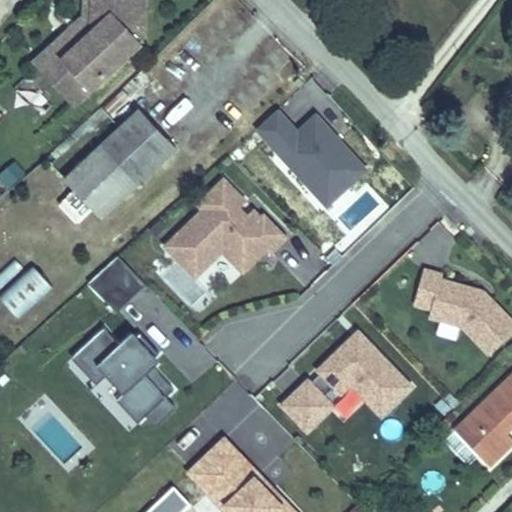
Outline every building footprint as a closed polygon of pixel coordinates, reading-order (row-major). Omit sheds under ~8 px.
[(86,0),(85,16),(37,61),(75,103),(89,89),(62,60),(84,39),(88,44),(95,37),(92,33),(92,0),(86,0)] [(92,0),(92,33),(95,37),(88,44),(84,39),(62,60),(89,89),(131,51),(141,42),(143,0),(92,0)] [(107,112),(103,107),(47,159),(51,164),(107,112)] [(299,131),(278,108),(257,128),(318,194),(340,173),(350,184),(368,168),(340,138),(334,143),(326,134),(331,129),(317,114),(299,131)] [(65,179),(75,189),(93,209),(101,217),(176,148),(140,109),(121,127),(65,179)] [(334,143),(340,138),(331,129),(326,134),(334,143)] [(340,173),(318,194),(328,205),(350,184),(340,173)] [(271,253),(286,238),(264,215),(261,217),(253,209),(247,215),(239,222),(232,215),(240,207),(246,202),(228,183),(206,204),(211,210),(173,246),(189,262),(197,254),(208,265),(222,251),(243,272),(267,249),(271,253)] [(75,189),(60,204),(77,223),(93,209),(75,189)] [(240,207),(232,215),(239,222),(247,215),(240,207)] [(199,273),(208,265),(197,254),(189,262),(199,273)] [(146,284),(118,255),(88,283),(117,312),(146,284)] [(52,285),(35,266),(2,296),(18,314),(52,285)] [(462,324),(490,352),(511,330),(511,319),(489,296),(486,298),(482,293),(483,289),(441,278),(442,273),(423,268),(414,303),(432,308),(434,299),(449,303),(444,319),(462,324)] [(141,348),(132,337),(128,333),(118,342),(102,325),(70,355),(95,382),(105,373),(122,391),(115,398),(136,421),(144,413),(164,395),(172,387),(151,365),(155,362),(150,357),(154,354),(145,345),(141,348)] [(359,330),(354,335),(359,341),(364,336),(359,330)] [(157,351),(139,331),(135,334),(132,337),(141,348),(145,345),(154,354),(157,351)] [(411,385),(364,336),(359,341),(354,335),(318,370),(320,373),(312,380),(310,378),(283,404),(307,428),(334,403),(323,391),(331,384),(340,393),(351,382),(382,413),(411,385)] [(318,370),(310,378),(312,380),(320,373),(318,370)] [(511,375),(455,431),(478,454),(490,466),(511,445),(503,436),(507,432),(511,427),(511,375)] [(164,395),(144,413),(154,424),(174,405),(164,395)] [(511,437),(507,432),(503,436),(511,445),(511,437)] [(295,511),(286,501),(282,505),(255,477),(258,473),(224,437),(191,469),(212,490),(221,482),(234,496),(225,504),(232,511),(295,511)] [(212,490),(191,469),(188,472),(225,511),(232,511),(225,504),(234,496),(221,482),(212,490)] [(286,501),(258,473),(255,477),(282,505),(286,501)] [(183,511),(190,506),(171,486),(144,511),(183,511)] [(371,511),(372,511),(362,500),(349,511),(371,511)]
